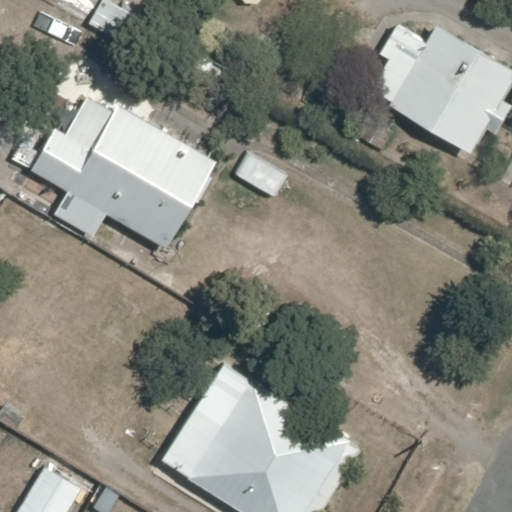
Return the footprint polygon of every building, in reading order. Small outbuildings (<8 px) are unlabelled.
[(355,65),(390,0),(338,0),(315,43),(355,65)] [(391,59),(373,88),(393,100),(391,104),(473,153),(489,127),(499,132),(511,110),(511,104),(503,99),(511,84),(511,65),(439,22),(427,41),(399,24),(381,53),(391,59)] [(66,191),(54,212),(98,237),(110,215),(171,251),(223,161),(119,101),(114,110),(87,95),(65,133),(57,129),(33,171),(66,191)] [(0,251),(5,254),(26,214),(0,199),(0,251)] [(224,358),(160,459),(245,511),(322,511),(363,449),(351,442),(353,439),(224,358)]
